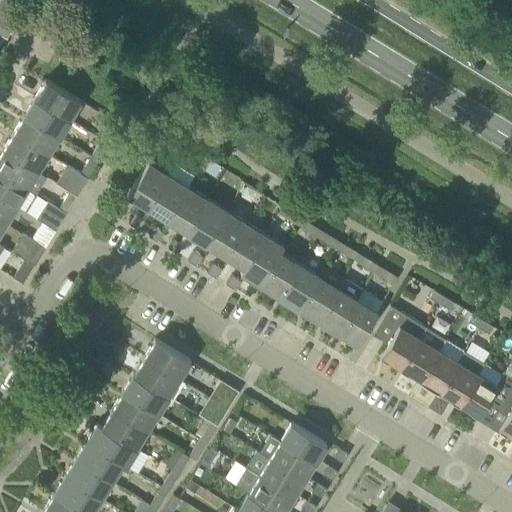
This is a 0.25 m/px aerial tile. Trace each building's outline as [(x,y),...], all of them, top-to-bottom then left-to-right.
[(0,0),(0,7),(18,19),(24,8),(10,0),(0,0)] [(0,22),(11,29),(18,19),(0,7),(0,22)] [(45,78),(34,96),(69,117),(80,100),(45,78)] [(34,96),(23,113),(59,135),(69,117),(34,96)] [(59,135),(23,113),(12,130),(48,152),(59,135)] [(112,120),(102,137),(109,141),(119,124),(112,120)] [(12,130),(2,148),(37,170),(48,152),(12,130)] [(102,137),(91,155),(98,159),(109,141),(102,137)] [(0,170),(26,187),(35,192),(46,175),(37,170),(2,148),(0,150),(0,170)] [(91,155),(80,172),(87,176),(98,159),(91,155)] [(168,173),(148,160),(127,194),(147,206),(168,173)] [(69,189),(76,194),(87,176),(80,172),(66,164),(56,181),(69,189)] [(0,194),(16,204),(26,187),(0,170),(0,194)] [(168,173),(147,206),(166,218),(187,185),(168,173)] [(187,185),(166,218),(186,230),(207,197),(187,185)] [(69,189),(58,207),(66,212),(76,194),(69,189)] [(0,218),(5,222),(16,204),(0,194),(0,218)] [(205,242),(226,208),(207,197),(186,230),(205,242)] [(36,217),(48,224),(55,229),(66,212),(58,207),(46,200),(36,217)] [(300,216),(282,205),(278,212),(296,223),(300,216)] [(224,254),(245,220),(226,208),(205,242),(224,254)] [(129,223),(138,229),(144,219),(135,214),(129,223)] [(315,235),(320,228),(300,216),(296,223),(309,231),(307,235),(312,238),(315,234),(315,235)] [(245,220),(224,254),(243,266),(239,272),(240,272),(265,232),(245,220)] [(44,247),(55,229),(48,224),(37,242),(44,247)] [(158,241),(163,231),(154,226),(148,235),(158,241)] [(320,228),(315,235),(334,246),(335,246),(339,240),(320,228)] [(265,232),(240,272),(257,283),(282,243),(265,232)] [(12,250),(24,258),(34,264),(44,247),(37,242),(22,233),(12,250)] [(168,247),(177,253),(183,244),(173,238),(168,247)] [(334,246),(354,259),(354,258),(358,252),(339,240),(335,246),(334,246)] [(282,243),(257,283),(277,295),(298,262),(279,250),(283,244),(282,243)] [(192,250),(187,259),(197,265),(202,255),(192,250)] [(354,258),(354,259),(373,271),(378,264),(358,252),(354,258)] [(24,258),(13,275),(23,281),(34,264),(24,258)] [(206,271),(216,277),(221,267),(212,262),(206,271)] [(277,295),(297,307),(317,274),(298,262),(277,295)] [(378,264),(373,271),(393,283),(397,276),(378,264)] [(231,274),(225,283),(235,289),(240,279),(231,274)] [(316,319),(337,286),(317,274),(297,307),(316,319)] [(335,331),(357,298),(337,286),(316,319),(335,331)] [(433,289),(429,295),(438,301),(442,294),(433,289)] [(442,294),(438,301),(450,308),(454,301),(442,294)] [(357,298),(335,331),(356,344),(377,310),(357,298)] [(399,367),(424,325),(389,304),(372,332),(387,341),(379,355),(387,360),(388,358),(399,366),(399,367)] [(472,312),(468,319),(477,325),(481,318),(472,312)] [(481,318),(477,325),(489,332),(493,325),(481,318)] [(444,336),(424,325),(399,367),(406,371),(407,370),(419,377),(418,379),(419,379),(444,336)] [(463,348),(444,336),(419,379),(438,391),(456,360),(463,349),(463,348)] [(154,337),(143,355),(179,377),(190,359),(154,337)] [(482,361),(463,349),(456,360),(438,391),(439,391),(439,390),(451,397),(450,398),(457,403),(482,362),(482,361)] [(143,355),(132,373),(168,395),(179,377),(143,355)] [(503,375),(482,362),(457,403),(458,403),(459,402),(470,409),(470,410),(477,415),(486,400),(497,407),(510,385),(511,381),(511,377),(504,373),(503,375)] [(168,395),(132,373),(122,390),(157,412),(168,395)] [(511,386),(510,385),(497,407),(507,413),(498,428),(505,432),(506,431),(511,434),(511,386)] [(220,403),(228,407),(238,390),(231,386),(220,403)] [(122,390),(111,407),(147,429),(157,412),(122,390)] [(209,420),(217,425),(228,407),(220,403),(209,420)] [(147,429),(111,407),(101,424),(97,421),(96,422),(136,447),(147,429)] [(209,420),(199,437),(206,442),(217,425),(209,420)] [(279,439),(315,461),(326,443),(290,421),(279,439)] [(96,422),(85,440),(120,462),(125,465),(136,447),(96,422)] [(269,434),(259,451),(268,456),(304,478),(315,461),(279,439),(279,440),(269,434)] [(206,442),(199,437),(188,454),(188,455),(196,459),(206,442)] [(120,462),(85,440),(74,457),(110,479),(120,462)] [(211,446),(200,463),(211,469),(221,453),(211,446)] [(348,452),(339,446),(333,456),(342,461),(348,452)] [(171,468),(178,472),(188,455),(188,454),(182,451),(171,468)] [(258,474),(293,496),(304,478),(268,456),(258,474)] [(99,496),(110,479),(74,457),(64,475),(99,496)] [(337,469),(328,464),(322,473),(331,479),(337,469)] [(160,486),(166,491),(178,472),(171,468),(160,486)] [(280,511),(283,511),(293,496),(258,474),(247,492),(280,511)] [(85,511),(89,511),(99,496),(64,475),(53,492),(85,511)] [(321,496),(326,487),(317,481),(311,490),(321,496)] [(149,503),(156,508),(166,491),(160,486),(149,503)] [(46,511),(85,511),(53,492),(42,510),(46,511)] [(240,511),(280,511),(247,492),(237,508),(233,505),(232,506),(240,511)] [(161,510),(164,511),(170,511),(179,497),(172,493),(161,510)] [(307,511),(310,511),(316,504),(306,498),(301,508),(307,511)] [(153,511),(156,508),(149,503),(143,511),(153,511)]
